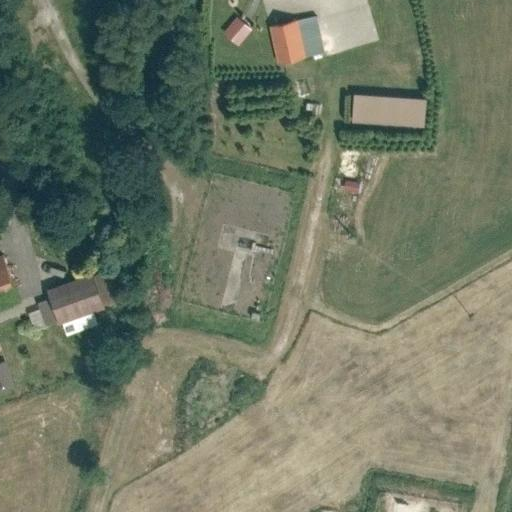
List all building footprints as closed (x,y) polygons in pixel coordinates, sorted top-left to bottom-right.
[(237,13),(222,30),(237,43),(252,27),(237,13)] [(317,13),(270,24),(278,61),(325,51),(317,13)] [(429,94),(353,89),(351,119),(427,124),(429,94)] [(0,307),(21,300),(3,250),(0,251),(0,307)] [(114,262),(95,270),(106,302),(126,295),(114,262)] [(94,268),(47,284),(59,319),(106,302),(95,270),(94,268)] [(44,302),(27,308),(33,327),(51,321),(44,302)] [(7,358),(0,359),(0,384),(14,381),(7,358)]
